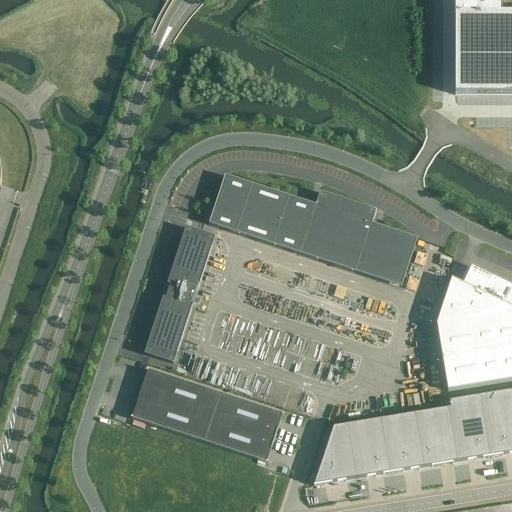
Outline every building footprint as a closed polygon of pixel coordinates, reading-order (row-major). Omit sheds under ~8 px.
[(454,13),(454,15),(455,15),(455,96),(511,96),(511,14),(502,15),(501,0),(456,0),(456,13),(454,13)] [(372,225),(372,223),(373,223),(374,220),(376,212),(320,193),(316,205),(317,205),(316,207),(225,177),(209,226),(356,274),(372,225)] [(402,289),(418,237),(373,223),(372,223),(372,225),(356,274),(402,289)] [(174,365),(215,238),(186,229),(167,285),(170,286),(166,300),(163,299),(144,355),(174,365)] [(511,382),(511,287),(492,279),(493,278),(470,268),(470,269),(471,269),(469,273),(465,280),(465,281),(463,286),(452,280),(436,326),(448,393),(511,382)] [(212,420),(220,395),(147,371),(146,372),(148,373),(132,419),(131,419),(131,420),(204,444),(212,420)] [(511,392),(482,397),(492,458),(502,457),(511,454),(511,392)] [(212,420),(274,440),(282,417),(283,417),(284,416),(220,395),(212,420)] [(482,397),(450,403),(451,410),(460,464),(469,462),(480,460),(492,458),(482,397)] [(448,410),(417,415),(426,469),(436,467),(447,466),(460,464),(451,410),(448,410)] [(417,415),(383,421),(392,475),(406,472),(416,471),(426,469),(417,415)] [(212,420),(204,444),(268,465),(268,463),(267,463),(274,440),(212,420)] [(383,421),(350,426),(359,480),(368,479),(382,476),(392,475),(383,421)] [(333,429),(314,487),(326,485),(340,483),(359,480),(350,426),(333,429)] [(125,429),(114,466),(178,486),(189,450),(125,429)] [(189,450),(178,486),(220,499),(239,506),(251,469),(189,450)] [(178,486),(114,466),(130,511),(215,511),(220,499),(178,486)]
